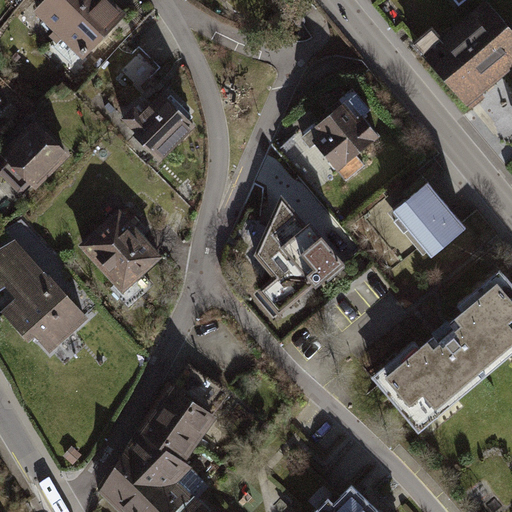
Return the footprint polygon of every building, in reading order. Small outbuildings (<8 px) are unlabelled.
[(116,0),(44,0),(35,10),(85,57),(128,10),(116,0)] [(511,70),(511,32),(487,3),(442,41),(432,29),(413,45),(467,109),(511,70)] [(136,102),(121,118),(162,159),(197,122),(164,89),(143,109),(136,102)] [(347,99),(302,136),(311,147),(318,142),(338,168),(381,133),(364,112),(360,115),(347,99)] [(37,118),(1,154),(6,158),(0,164),(0,171),(24,194),(32,183),(38,189),(70,151),(37,118)] [(431,178),(395,207),(435,254),(471,224),(431,178)] [(287,204),(257,233),(283,264),(323,231),(305,209),(298,215),(287,204)] [(120,206),(79,242),(129,299),(150,281),(142,273),(163,255),(120,206)] [(15,239),(0,248),(0,287),(5,284),(17,296),(3,309),(29,338),(35,334),(50,350),(88,315),(15,239)] [(417,338),(375,373),(417,428),(511,350),(511,275),(503,265),(458,303),(463,310),(422,344),(417,338)] [(141,428),(163,444),(168,445),(187,460),(218,415),(174,381),(141,428)] [(163,444),(141,428),(137,426),(125,449),(131,456),(136,478),(166,484),(180,479),(193,464),(187,460),(168,445),(163,444)] [(131,456),(125,449),(100,490),(121,511),(177,511),(194,493),(180,479),(166,484),(136,478),(131,456)] [(390,511),(355,479),(337,498),(332,494),(313,511),(390,511)] [(213,511),(194,493),(177,511),(213,511)]
